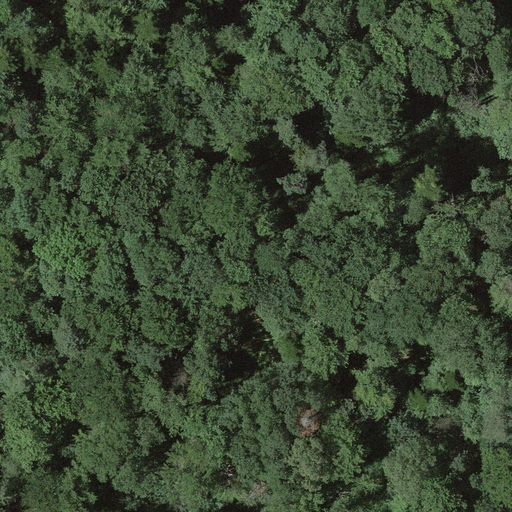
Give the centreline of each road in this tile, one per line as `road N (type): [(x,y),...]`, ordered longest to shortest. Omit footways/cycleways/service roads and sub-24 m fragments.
road 1 (track): [(511,479),(200,292)]
road 2 (track): [(0,275),(117,262),(200,292)]
